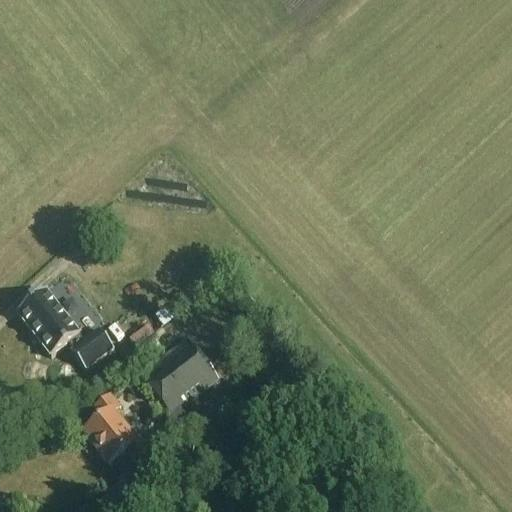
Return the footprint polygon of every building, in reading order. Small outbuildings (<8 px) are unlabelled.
[(139,194),(171,227),(193,205),(161,172),(139,194)] [(126,259),(160,301),(178,287),(144,245),(126,259)] [(79,338),(46,296),(17,318),(51,360),(68,347),(73,353),(70,356),(85,375),(113,353),(98,334),(84,345),(78,339),(79,338)] [(214,328),(199,337),(217,365),(232,356),(214,328)] [(136,376),(169,416),(178,408),(179,409),(217,382),(182,340),(136,376)] [(175,427),(166,434),(147,449),(141,441),(136,445),(117,420),(122,415),(112,402),(96,415),(104,424),(84,440),(109,472),(129,457),(143,474),(186,440),(175,427)]
